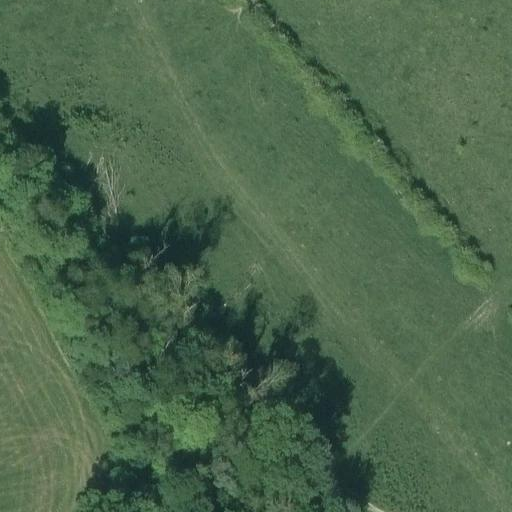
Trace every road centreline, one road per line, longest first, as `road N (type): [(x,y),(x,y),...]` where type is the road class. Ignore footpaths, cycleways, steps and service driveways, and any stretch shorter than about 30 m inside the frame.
road 1 (track): [(143,432),(0,186)]
road 2 (track): [(143,432),(299,463)]
